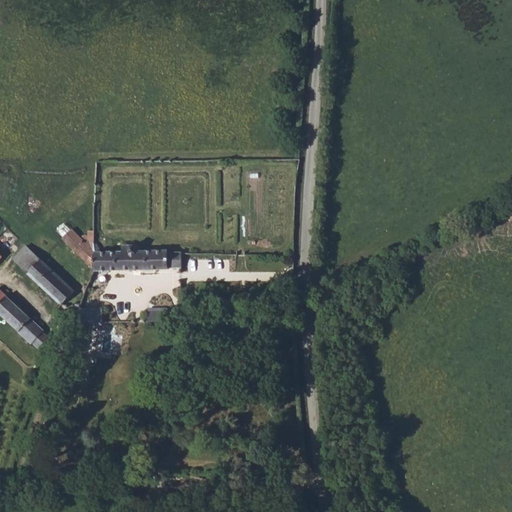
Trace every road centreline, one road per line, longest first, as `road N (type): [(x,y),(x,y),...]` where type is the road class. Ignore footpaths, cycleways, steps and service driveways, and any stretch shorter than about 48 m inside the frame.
road 1 (unclassified): [(321,0),(302,326),(322,511)]
road 2 (unknown): [(304,284),(152,279),(123,282),(93,302)]
